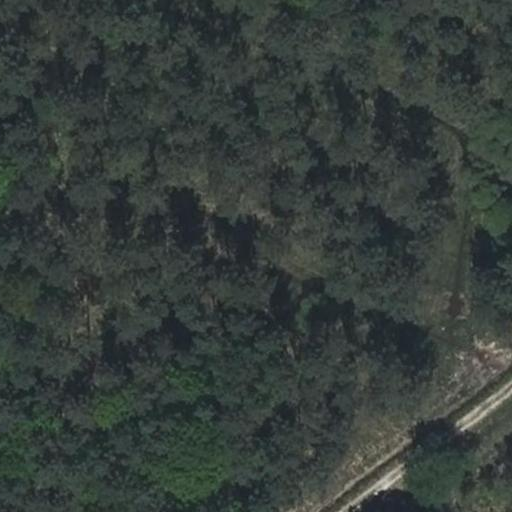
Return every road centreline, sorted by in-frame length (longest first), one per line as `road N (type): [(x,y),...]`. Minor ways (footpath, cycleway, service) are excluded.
road 1 (track): [(511,339),(282,511)]
road 2 (track): [(357,511),(511,396)]
